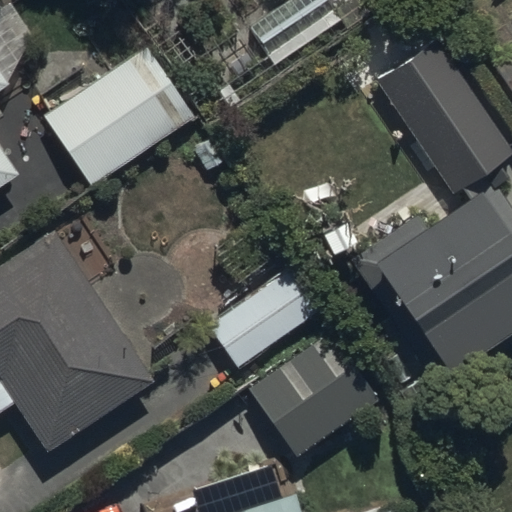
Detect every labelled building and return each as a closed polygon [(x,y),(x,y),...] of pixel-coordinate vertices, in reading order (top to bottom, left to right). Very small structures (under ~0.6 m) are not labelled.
[(373,76),(449,188),(508,148),(432,36),(373,76)] [(511,39),(477,60),(511,117),(511,39)] [(47,113),(95,184),(195,116),(147,45),(47,113)] [(0,183),(17,172),(0,147),(0,90),(10,84),(0,69),(0,183)] [(441,398),(511,350),(511,203),(493,176),(355,270),(441,398)] [(0,378),(49,452),(155,382),(53,229),(0,264),(0,378)] [(205,325),(235,368),(317,311),(287,268),(205,325)] [(250,383),(299,453),(374,401),(325,331),(250,383)] [(298,511),(292,493),(231,511),(298,511)]
